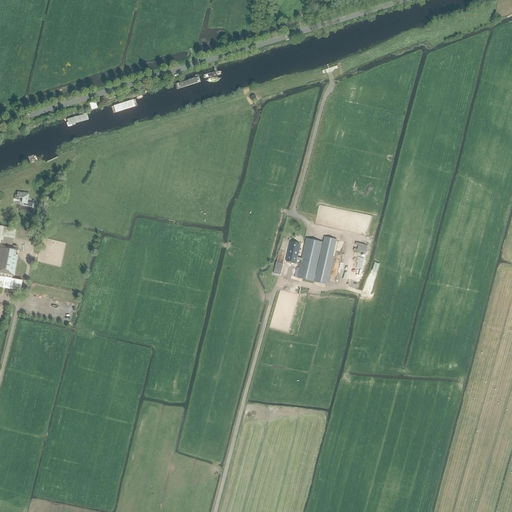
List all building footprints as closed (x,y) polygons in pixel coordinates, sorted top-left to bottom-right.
[(204,74),(175,83),(177,89),(205,79),(204,74)] [(135,107),(132,99),(105,108),(107,115),(135,107)] [(66,119),(68,127),(88,121),(87,113),(66,119)] [(24,205),(27,206),(30,194),(25,193),(24,194),(19,192),(18,195),(16,195),(15,199),(20,200),(20,199),(23,200),(22,203),(25,204),(24,205)] [(18,256),(18,255),(16,255),(17,247),(0,243),(0,242),(3,227),(0,226),(0,287),(20,291),(22,281),(11,279),(12,276),(14,276),(17,261),(20,261),(21,257),(18,256)] [(306,239),(297,278),(326,285),(333,256),(336,241),(336,240),(324,237),(323,242),(306,239)] [(293,244),(289,260),(297,262),(298,258),(302,259),(302,257),(299,256),(300,251),(300,249),(301,246),(293,244)] [(280,267),(284,268),(286,264),(277,261),(274,272),(278,273),(280,267)]
